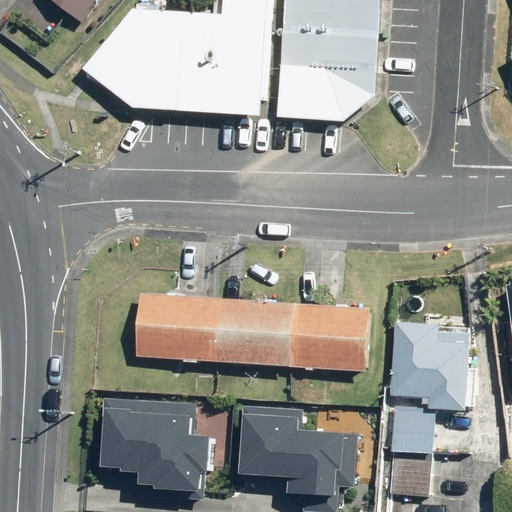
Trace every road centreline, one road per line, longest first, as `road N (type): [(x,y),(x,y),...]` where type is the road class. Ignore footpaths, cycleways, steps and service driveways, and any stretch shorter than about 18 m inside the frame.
road 1 (tertiary): [(13,217),(135,200),(450,211)]
road 2 (secondary): [(18,511),(28,321),(13,217)]
road 3 (residential): [(463,0),(450,211)]
